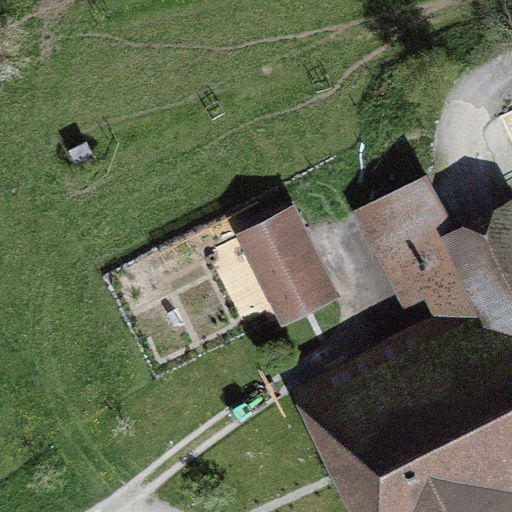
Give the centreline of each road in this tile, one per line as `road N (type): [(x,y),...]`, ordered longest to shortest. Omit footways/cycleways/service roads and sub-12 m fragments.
road 1 (track): [(126,511),(141,490),(263,391),(381,330),(334,239)]
road 2 (track): [(511,85),(473,107),(462,169),(473,205)]
